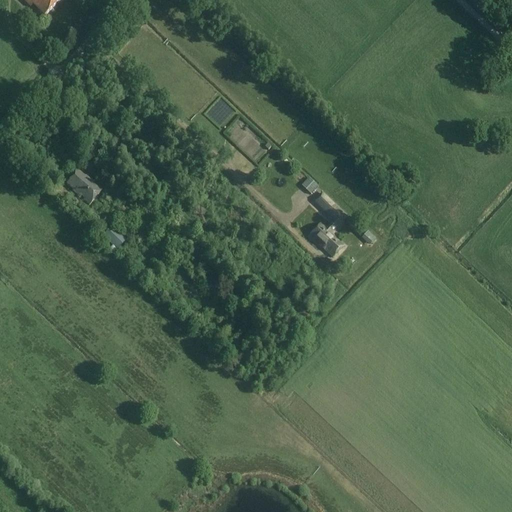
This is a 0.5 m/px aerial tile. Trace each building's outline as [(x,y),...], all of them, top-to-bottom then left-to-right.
[(33,5),(44,17),(60,0),(22,0),(30,8),(33,5)] [(89,206),(102,191),(85,177),(84,178),(78,172),(66,185),(73,191),(72,192),(89,206)] [(344,247),(330,234),(346,218),(322,195),(315,203),(334,222),(327,230),(321,224),(309,236),(333,258),(344,247)] [(104,237),(116,248),(123,240),(111,229),(104,237)] [(294,244),(319,265),(327,256),(302,234),(294,244)] [(96,238),(87,242),(91,250),(93,249),(96,256),(103,253),(96,238)]
